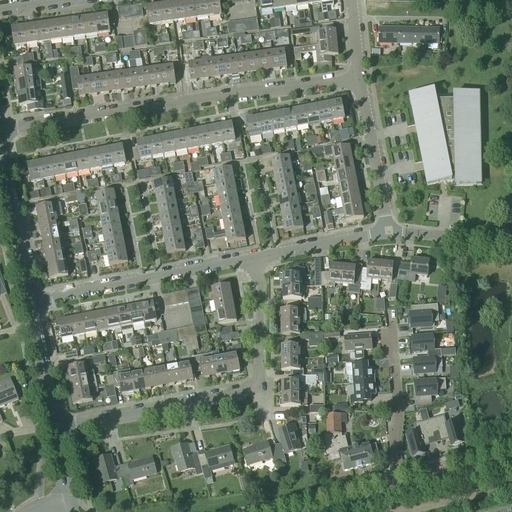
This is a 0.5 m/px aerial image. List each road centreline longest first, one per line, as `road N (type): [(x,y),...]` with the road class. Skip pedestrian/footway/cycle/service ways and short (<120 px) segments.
road 1 (residential): [(0,130),(359,79)]
road 2 (residential): [(57,426),(248,389),(257,373),(257,257)]
road 3 (residential): [(34,302),(257,257)]
road 4 (residential): [(394,494),(381,329)]
road 5 (residential): [(385,231),(359,79)]
road 6 (residential): [(257,257),(385,231)]
road 7 (residential): [(385,231),(511,248)]
road 8 (unclassified): [(394,494),(511,463)]
